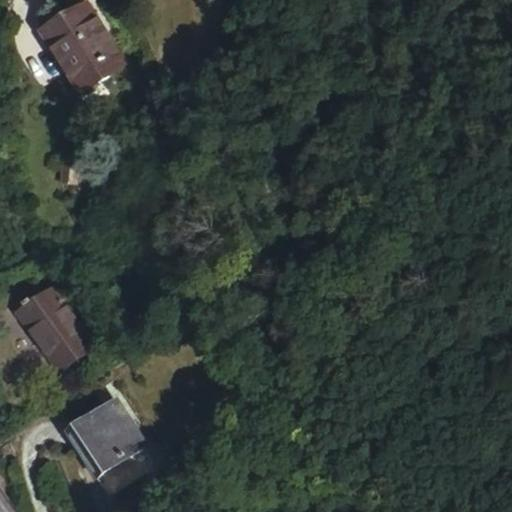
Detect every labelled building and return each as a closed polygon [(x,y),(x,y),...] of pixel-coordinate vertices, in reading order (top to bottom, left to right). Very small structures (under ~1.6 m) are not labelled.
[(125,60),(90,0),(84,0),(46,21),(81,85),(125,60)] [(72,165),(59,164),(57,186),(70,187),(72,165)] [(104,343),(63,280),(26,305),(67,367),(104,343)] [(124,395),(83,422),(112,463),(151,438),(124,395)] [(112,463),(83,422),(76,427),(117,489),(164,458),(151,438),(112,463)]
